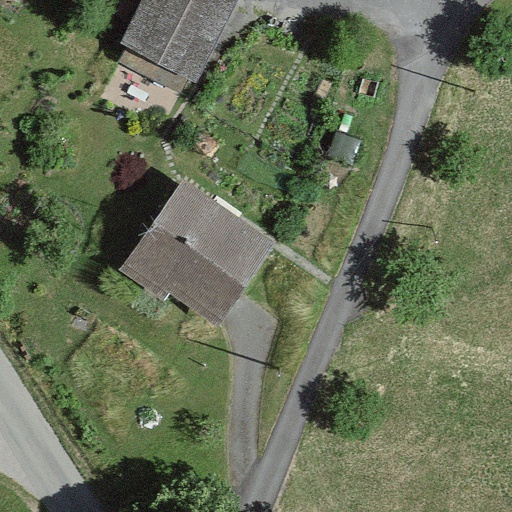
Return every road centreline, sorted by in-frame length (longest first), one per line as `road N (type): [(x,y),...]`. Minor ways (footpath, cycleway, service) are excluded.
road 1 (residential): [(254,511),(457,0)]
road 2 (unclassified): [(0,384),(84,511)]
